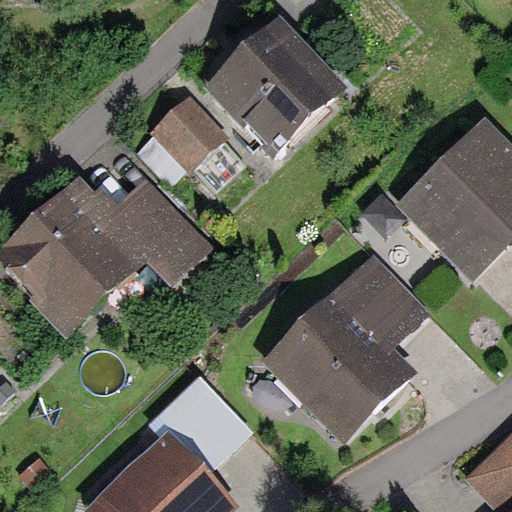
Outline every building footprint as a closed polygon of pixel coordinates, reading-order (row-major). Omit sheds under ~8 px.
[(339,91),(273,23),(196,97),(263,165),(339,91)] [(511,136),(492,115),(397,205),(471,283),(511,243),(511,136)] [(126,166),(7,275),(81,354),(199,245),(126,166)] [(359,253),(257,345),(341,438),(405,380),(378,349),(416,315),(359,253)] [(499,511),(511,511),(511,435),(467,478),(499,511)] [(223,511),(167,452),(102,511),(223,511)]
